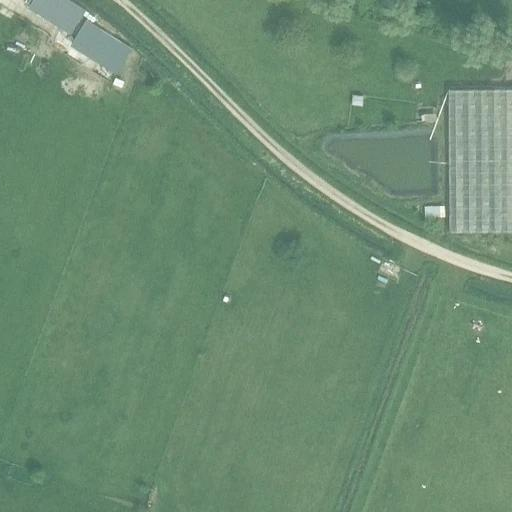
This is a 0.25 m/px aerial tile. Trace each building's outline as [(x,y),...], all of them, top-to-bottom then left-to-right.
[(31,0),(28,6),(71,32),(85,9),(75,2),(70,0),(31,0)] [(483,22),(480,34),(501,40),(504,27),(483,22)] [(115,77),(113,82),(121,86),(123,80),(115,77)] [(449,232),(511,231),(511,88),(447,89),(449,232)] [(351,95),(350,104),(361,106),(362,97),(351,95)] [(438,207),(422,207),(422,217),(438,218),(438,207)]
